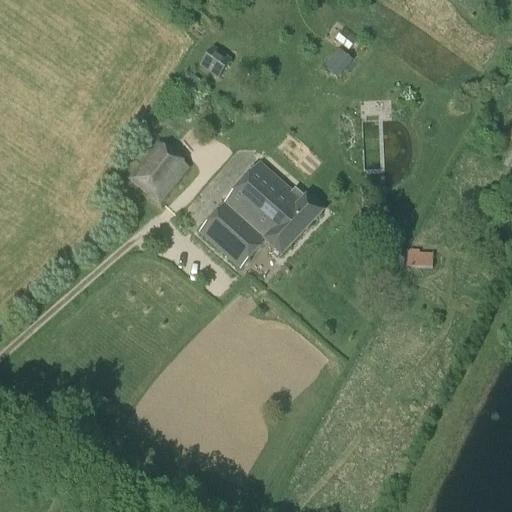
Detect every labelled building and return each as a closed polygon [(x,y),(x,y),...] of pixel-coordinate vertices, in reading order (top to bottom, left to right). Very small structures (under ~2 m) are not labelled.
[(230,60),(213,48),(199,68),(216,80),(230,60)] [(337,51),(322,69),(338,82),(353,64),(337,51)] [(160,205),(188,170),(156,146),(129,180),(160,205)] [(293,195),(261,167),(200,233),(242,271),(267,243),(283,258),(322,215),(296,191),(293,195)] [(403,269),(404,252),(394,251),(393,268),(403,269)] [(432,270),(433,255),(419,254),(419,253),(407,252),(406,268),(432,270)]
